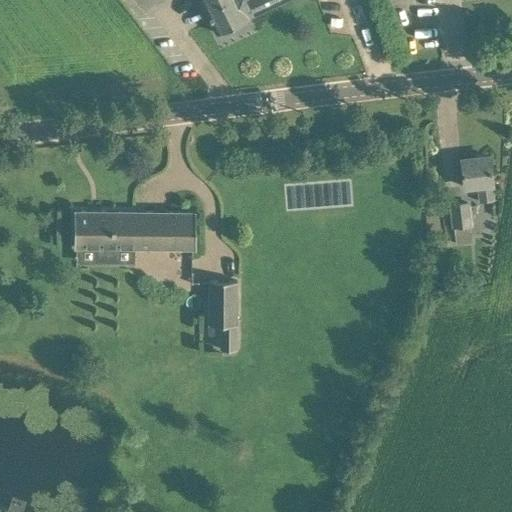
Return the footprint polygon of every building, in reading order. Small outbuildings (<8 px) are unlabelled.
[(200,0),(216,33),(249,17),(248,15),(280,0),(200,0)] [(461,159),(463,179),(464,186),(477,185),(479,201),(493,200),(491,183),(492,183),(489,156),(461,159)] [(456,244),(473,243),(469,203),(452,205),(455,239),(456,244)] [(195,231),(195,211),(74,210),(74,230),(74,247),(76,247),(78,247),(97,247),(97,254),(116,255),(117,247),(134,247),(135,247),(195,248),(195,231)] [(238,280),(208,280),(207,324),(219,324),(219,349),(237,349),(238,280)]
